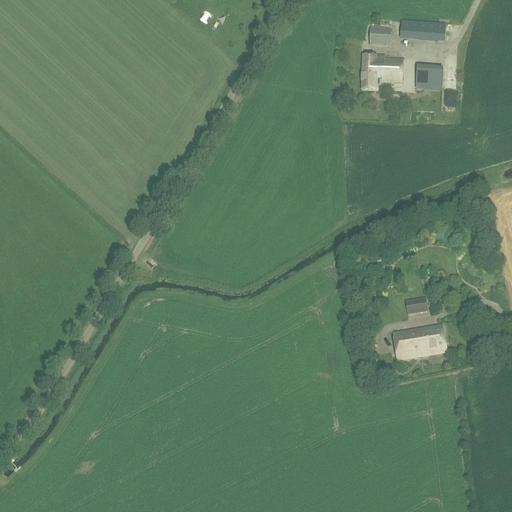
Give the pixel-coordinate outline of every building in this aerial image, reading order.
[(445,25),(401,23),(400,40),(445,42),(445,25)] [(369,47),(389,48),(391,31),(370,30),(369,47)] [(362,57),(361,72),(360,92),(376,92),(377,83),(401,84),(403,61),(384,60),(384,58),(362,57)] [(443,69),(418,67),(416,89),(441,91),(443,69)] [(425,278),(428,291),(436,288),(433,277),(425,278)] [(426,299),(406,302),(408,316),(428,313),(426,299)] [(397,362),(446,354),(442,327),(393,335),(397,362)]
